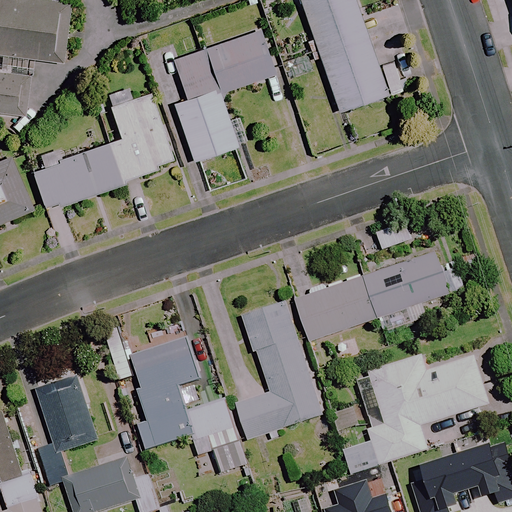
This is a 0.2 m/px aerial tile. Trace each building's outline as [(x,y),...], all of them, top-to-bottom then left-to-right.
[(47,0),(0,0),(0,115),(26,119),(33,58),(67,62),(73,3),(47,0)] [(388,96),(355,0),(301,0),(339,113),(388,96)] [(277,74),(261,29),(174,59),(188,99),(174,104),(194,162),(248,143),(239,117),(230,121),(220,95),(277,74)] [(176,163),(151,94),(111,108),(122,139),(33,171),(47,212),(126,184),(125,182),(176,163)] [(0,225),(38,210),(15,156),(0,162),(0,225)] [(365,276),(379,320),(384,319),(389,335),(418,326),(413,309),(449,298),(446,287),(460,283),(449,249),(365,276)] [(379,320),(365,276),(295,299),(310,343),(379,320)] [(324,417),(287,303),(243,317),(256,356),(258,355),(271,396),(238,406),(249,441),(324,417)] [(200,380),(188,342),(134,359),(144,391),(140,392),(149,423),(140,426),(148,450),(208,431),(214,451),(239,443),(226,402),(187,414),(178,386),(200,380)] [(489,405),(473,355),(427,370),(422,356),(356,378),(372,428),(368,430),(380,467),(429,451),(421,427),(489,405)] [(99,443),(83,388),(41,400),(54,445),(40,449),(51,487),(70,481),(62,454),(99,443)] [(362,426),(358,409),(333,415),(337,433),(362,426)] [(26,473),(8,414),(0,416),(0,485),(1,485),(9,511),(43,511),(31,471),(26,473)] [(133,480),(126,459),(70,477),(71,482),(66,484),(75,511),(104,511),(137,501),(140,511),(160,511),(161,511),(149,475),(133,480)] [(378,511),(374,499),(333,511),(378,511)]
